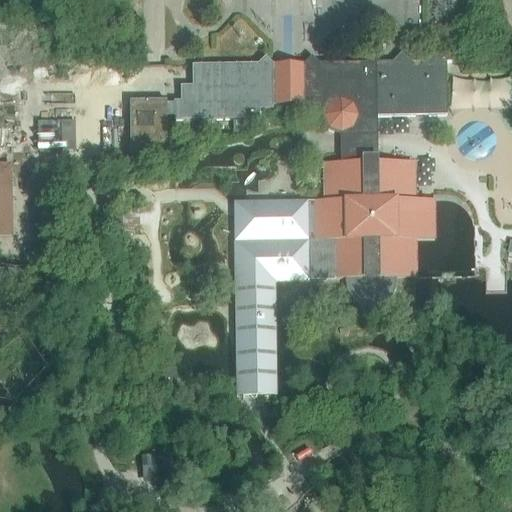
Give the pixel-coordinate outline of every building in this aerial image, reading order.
[(164,103),(129,104),(129,157),(167,157),(166,119),(173,119),(173,123),(232,123),(248,122),(260,122),(259,112),(273,112),(273,108),(279,108),(302,107),(304,107),(305,111),(308,111),(320,111),(320,110),(323,112),(320,118),(325,131),(326,132),(339,137),(340,166),(321,166),(321,204),(306,204),(271,204),(259,204),(235,205),(235,211),(235,217),(236,333),(237,387),(237,398),(275,397),(274,352),(273,283),(273,281),(326,281),(345,281),(345,282),(345,284),(345,285),(345,286),(345,288),(345,289),(345,290),(345,291),(346,292),(346,293),(346,294),(347,295),(347,296),(348,297),(348,298),(349,299),(349,300),(350,300),(350,301),(351,302),(352,303),(353,304),(354,305),(355,305),(356,306),(356,307),(357,307),(358,308),(359,308),(360,309),(361,309),(362,309),(363,310),(365,310),(366,310),(367,311),(369,311),(370,311),(372,311),(373,311),(375,310),(376,310),(377,310),(378,310),(379,309),(380,309),(381,308),(382,308),(383,307),(384,307),(385,306),(386,306),(387,305),(388,304),(389,303),(390,302),(391,301),(392,300),(392,299),(393,298),(393,297),(394,297),(394,296),(395,295),(395,294),(395,293),(396,292),(396,291),(396,289),(396,288),(396,287),(397,286),(397,285),(397,283),(396,282),(396,280),(414,280),(415,280),(415,242),(433,242),(433,203),(414,203),(413,165),(375,165),(375,162),(375,119),(376,119),(446,118),(446,65),(462,65),(463,65),(463,64),(443,64),(436,57),(429,64),(408,65),(401,58),(394,65),(392,65),(318,66),(317,65),(311,59),(304,66),(288,66),(272,67),(270,64),(265,60),(257,67),(192,68),(192,89),(180,89),(180,93),(180,104),(173,104),(173,106),(166,106),(166,103),(164,103)] [(248,122),(232,123),(232,127),(232,131),(249,131),(249,129),(248,127),(248,122)] [(36,124),(37,153),(62,152),(61,123),(36,124)] [(10,167),(0,167),(0,237),(11,237),(10,167)] [(142,236),(142,211),(114,210),(113,236),(142,236)] [(161,369),(162,387),(177,387),(177,370),(177,369),(161,369)] [(155,458),(141,459),(142,475),(142,478),(156,477),(155,458)] [(399,498),(387,497),(386,510),(398,511),(399,498)]
